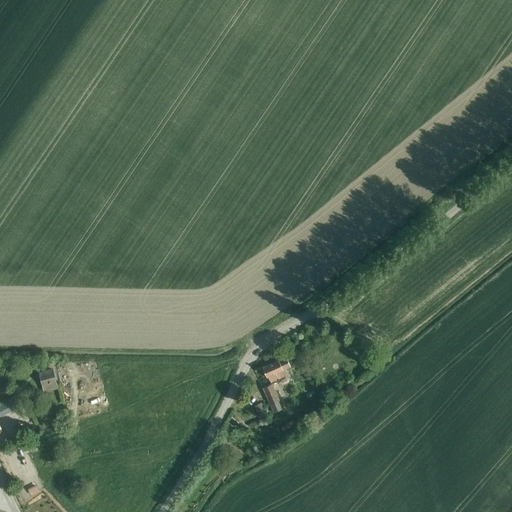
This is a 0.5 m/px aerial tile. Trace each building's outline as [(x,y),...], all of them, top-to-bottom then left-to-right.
[(286,370),(291,367),(287,358),(262,369),(266,378),(268,377),(270,383),(289,375),(286,370)] [(28,363),(18,365),(19,373),(30,371),(28,363)] [(53,370),(39,373),(42,386),(56,382),(53,370)] [(285,399),(278,383),(272,385),(263,388),(274,413),(282,410),(279,402),(285,399)] [(313,391),(306,396),(308,399),(315,395),(313,391)] [(255,407),(261,419),(267,416),(262,404),(255,407)] [(31,495),(40,491),(36,484),(28,488),(31,495)]
